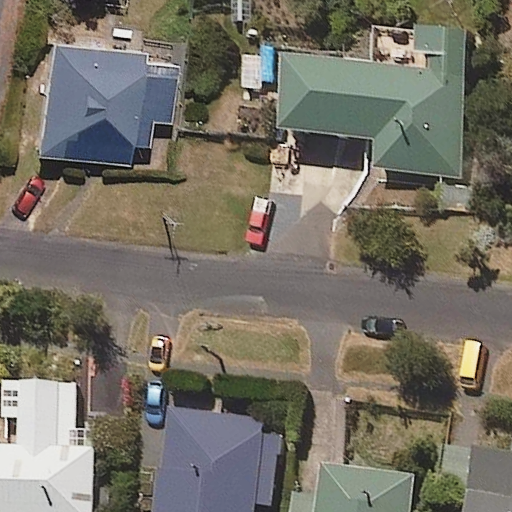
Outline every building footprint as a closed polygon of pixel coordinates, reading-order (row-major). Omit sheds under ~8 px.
[(489,32),(440,27),(436,65),(308,53),(300,130),(393,140),(390,171),(437,176),(433,211),(471,215),(489,32)] [(35,148),(131,157),(133,141),(146,142),(148,114),(168,116),(173,56),(137,53),(138,37),(45,29),(35,148)] [(78,379),(7,380),(7,446),(0,445),(0,511),(97,511),(97,448),(78,448),(78,379)] [(285,419),(176,407),(164,511),(259,511),(261,503),(275,505),(285,419)] [(511,511),(511,448),(448,441),(441,497),(474,501),(473,511),(511,511)] [(414,511),(418,474),(328,464),(324,505),(296,502),(294,511),(414,511)]
